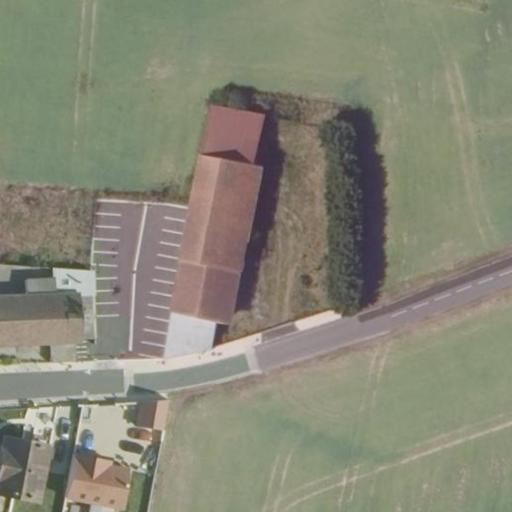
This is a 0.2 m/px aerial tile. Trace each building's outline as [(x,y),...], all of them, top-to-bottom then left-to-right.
[(202,153),(264,165),(274,116),(211,104),(202,153)] [(192,205),(183,254),(241,265),(244,267),(264,165),(202,153),(192,205)] [(183,254),(180,269),(172,314),(213,321),(231,323),(241,265),(183,254)] [(93,265),(49,263),(49,276),(19,276),(18,290),(0,289),(0,341),(4,341),(63,341),(63,357),(75,357),(76,335),(81,335),(81,327),(91,327),(93,265)] [(172,314),(166,353),(193,348),(211,346),(213,321),(172,314)] [(160,429),(164,401),(133,397),(129,425),(160,429)] [(0,438),(0,492),(37,499),(46,447),(0,438)] [(113,511),(115,511),(128,468),(66,450),(53,495),(113,511)]
